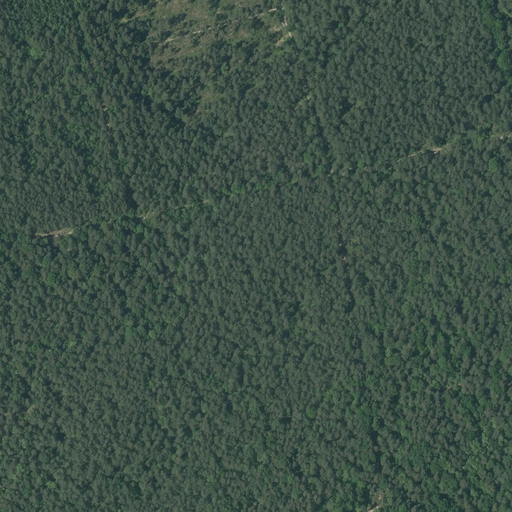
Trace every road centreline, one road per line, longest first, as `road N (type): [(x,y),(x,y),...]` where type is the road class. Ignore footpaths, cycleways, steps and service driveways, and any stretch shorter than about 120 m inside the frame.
road 1 (track): [(321,511),(231,393),(203,369),(200,341),(137,223),(89,67)]
road 2 (track): [(0,249),(331,177)]
road 3 (track): [(0,99),(88,62),(282,9)]
road 4 (track): [(511,134),(331,177)]
road 5 (track): [(282,9),(331,177)]
